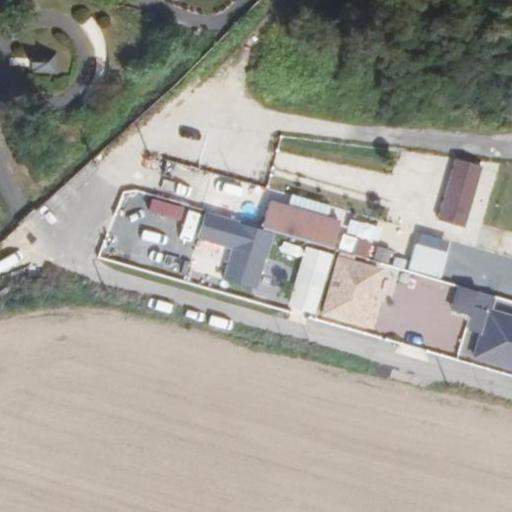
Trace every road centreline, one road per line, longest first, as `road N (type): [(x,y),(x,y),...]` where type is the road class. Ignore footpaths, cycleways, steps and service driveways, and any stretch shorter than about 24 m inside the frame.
road 1 (unclassified): [(511,391),(62,259)]
road 2 (unclassified): [(220,88),(62,259)]
